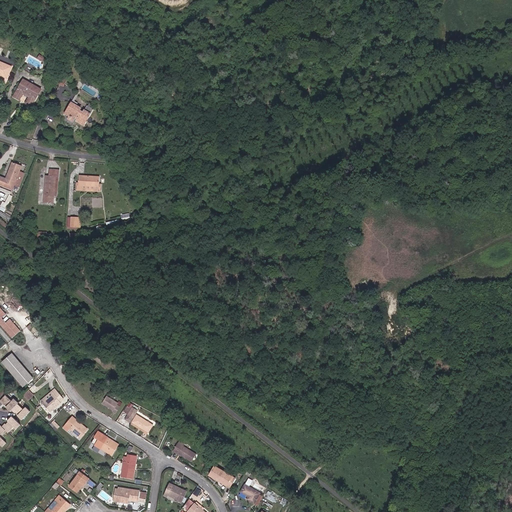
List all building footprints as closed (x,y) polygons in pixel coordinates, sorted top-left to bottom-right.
[(0,71),(9,75),(13,66),(1,60),(0,61),(0,71)] [(25,78),(15,95),(21,99),(25,93),(31,97),(28,103),(33,106),(40,95),(36,92),(39,87),(25,78)] [(79,111),(75,109),(70,106),(64,115),(69,118),(73,121),(82,128),(92,112),(86,108),(82,116),(78,114),(79,111)] [(17,188),(22,174),(17,172),(20,167),(10,163),(4,180),(0,178),(0,186),(11,191),(13,186),(17,188)] [(47,170),(47,176),(43,176),(43,200),(53,201),(53,196),(54,176),(57,177),(57,170),(47,170)] [(78,176),(78,184),(76,184),(77,192),(83,192),(83,191),(84,187),(90,187),(90,191),(90,193),(99,193),(101,186),(98,186),(99,178),(78,176)] [(0,215),(9,220),(11,216),(0,210),(0,215)] [(130,220),(129,213),(121,214),(122,221),(130,220)] [(120,219),(107,221),(108,228),(121,226),(120,219)] [(21,333),(10,320),(1,327),(12,340),(21,333)] [(33,379),(12,355),(2,363),(23,388),(33,379)] [(27,401),(33,396),(28,391),(23,397),(27,401)] [(59,402),(62,400),(53,391),(50,394),(53,396),(43,406),(51,413),(61,403),(59,402)] [(40,404),(43,406),(53,396),(50,394),(40,404)] [(117,402),(117,401),(107,394),(103,400),(113,407),(117,402)] [(29,411),(25,407),(22,410),(16,404),(17,403),(13,399),(11,401),(4,395),(0,399),(0,402),(2,405),(3,404),(7,408),(6,409),(9,412),(10,410),(14,413),(14,412),(19,416),(18,417),(21,420),(29,411)] [(130,416),(134,409),(129,406),(125,413),(130,416)] [(135,413),(130,420),(147,430),(151,423),(135,413)] [(0,446),(1,447),(5,443),(0,437),(0,434),(4,430),(7,433),(13,427),(15,429),(19,425),(11,416),(8,419),(9,420),(5,425),(4,424),(1,427),(0,426),(0,446)] [(82,439),(89,431),(73,418),(64,429),(69,432),(71,430),(82,439)] [(130,420),(129,422),(145,432),(147,430),(130,420)] [(101,432),(92,443),(97,446),(102,450),(113,458),(121,446),(101,432)] [(195,454),(182,446),(183,445),(178,442),(173,451),(180,455),(191,462),(195,454)] [(137,460),(128,458),(127,466),(125,465),(122,481),(133,484),(135,475),(133,474),(135,467),(137,460)] [(215,466),(209,476),(216,480),(217,478),(225,483),(229,475),(215,466)] [(87,480),(79,474),(77,476),(86,483),(87,480)] [(235,479),(229,475),(225,483),(230,486),(235,479)] [(76,494),(86,483),(77,476),(68,488),(76,494)] [(187,492),(169,484),(163,496),(167,498),(168,495),(182,502),(187,492)] [(260,495),(245,485),(240,493),(248,498),(246,501),(254,505),(260,495)] [(138,502),(139,496),(139,494),(129,493),(129,495),(113,493),(111,505),(118,506),(118,503),(128,504),(137,505),(138,502)] [(64,511),(70,507),(61,498),(55,503),(58,506),(51,511),(50,511),(49,510),(46,511),(64,511)]
